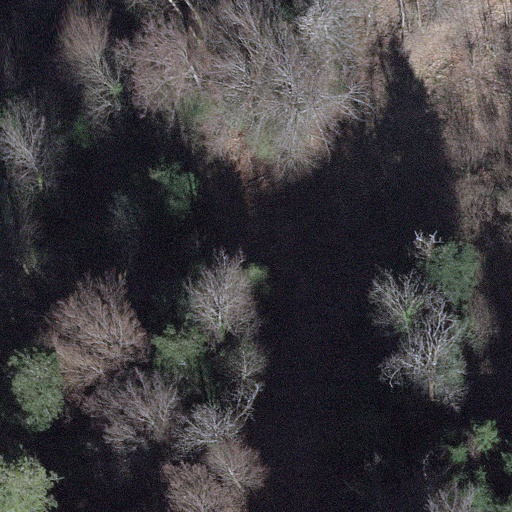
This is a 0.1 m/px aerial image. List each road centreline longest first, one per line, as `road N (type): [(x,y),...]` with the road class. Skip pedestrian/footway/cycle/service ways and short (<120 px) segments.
road 1 (track): [(249,249),(345,175),(474,113),(511,106)]
road 2 (track): [(345,175),(419,66),(503,0)]
